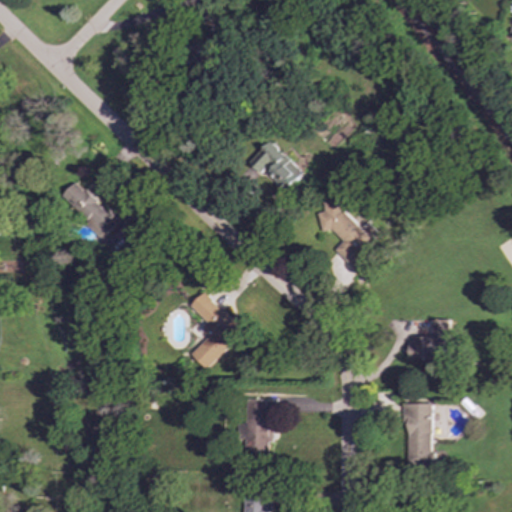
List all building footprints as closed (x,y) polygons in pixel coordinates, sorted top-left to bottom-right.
[(204,72),(211,45),(197,41),(190,68),(204,72)] [(249,166),(263,177),(268,172),(290,191),(306,172),(270,141),(249,166)] [(102,238),(118,221),(77,182),(61,198),(102,238)] [(330,230),(332,228),(346,242),(338,251),(352,265),(377,240),(336,199),(327,209),(326,208),(317,218),(330,230)] [(207,369),(244,331),(204,292),(191,306),(208,323),(201,330),(209,336),(191,354),(207,369)] [(412,360),(441,360),(441,350),(445,350),(445,338),(451,338),(451,320),(434,320),(435,336),(411,337),(412,360)] [(266,399),(248,399),(247,456),(269,456),(269,443),(274,443),(274,421),(266,421),(266,399)] [(434,403),(407,404),(409,469),(435,468),(434,403)] [(269,511),(270,490),(244,490),(243,511),(269,511)]
